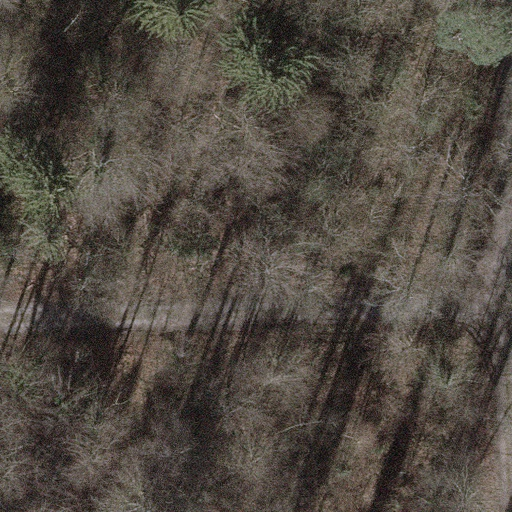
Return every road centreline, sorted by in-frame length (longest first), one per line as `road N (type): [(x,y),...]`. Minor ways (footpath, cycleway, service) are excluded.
road 1 (track): [(0,311),(257,314),(505,299)]
road 2 (track): [(505,299),(511,488)]
road 3 (track): [(505,299),(511,154)]
